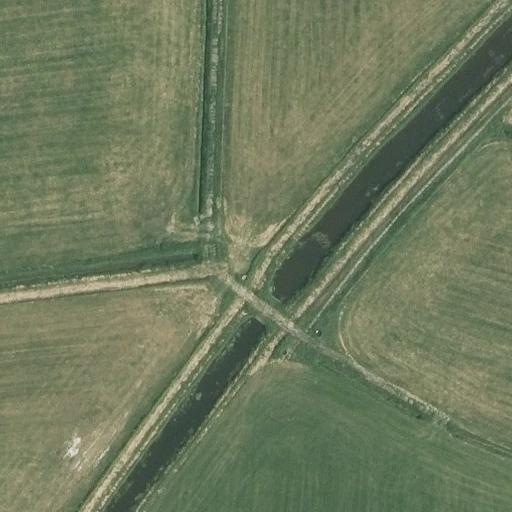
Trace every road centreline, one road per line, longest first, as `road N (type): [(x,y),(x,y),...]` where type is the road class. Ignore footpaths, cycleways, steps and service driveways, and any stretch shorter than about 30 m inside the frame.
road 1 (track): [(97,511),(294,227),(508,0)]
road 2 (track): [(446,423),(293,331),(217,270),(208,244),(218,0)]
